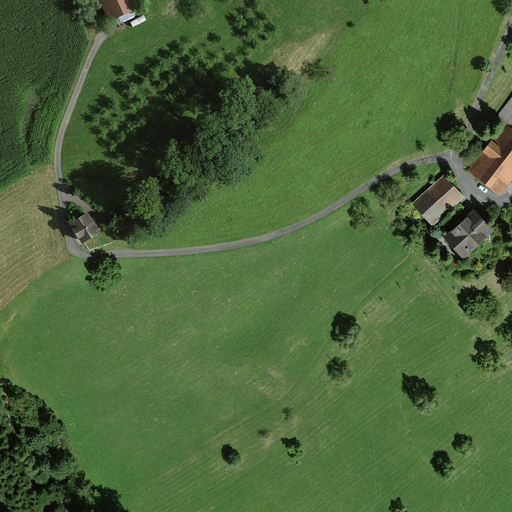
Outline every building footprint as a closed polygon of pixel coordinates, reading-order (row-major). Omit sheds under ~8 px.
[(139,0),(100,0),(111,25),(144,11),(139,0)] [(508,197),(511,193),(511,125),(510,124),(474,170),(508,197)] [(439,227),(470,200),(451,180),(421,207),(439,227)] [(464,255),(490,231),(473,214),(448,238),(464,255)] [(97,233),(87,217),(72,226),(83,242),(97,233)]
